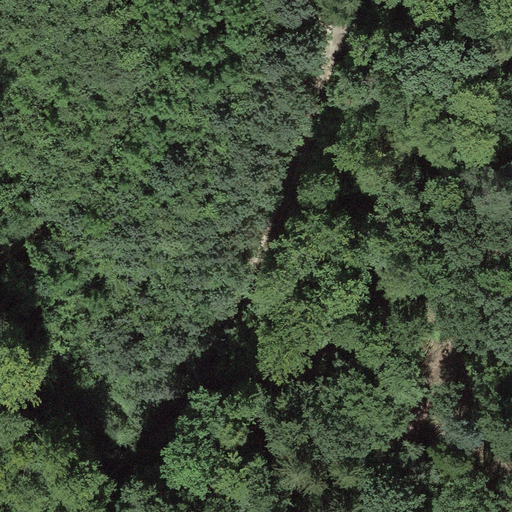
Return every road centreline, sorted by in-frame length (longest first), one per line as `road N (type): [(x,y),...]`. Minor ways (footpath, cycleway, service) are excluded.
road 1 (track): [(62,511),(95,496),(202,385),(271,239),(342,39),(382,0)]
road 2 (track): [(0,261),(81,184),(110,140),(144,50),(130,0)]
road 3 (track): [(511,243),(463,314),(359,511)]
